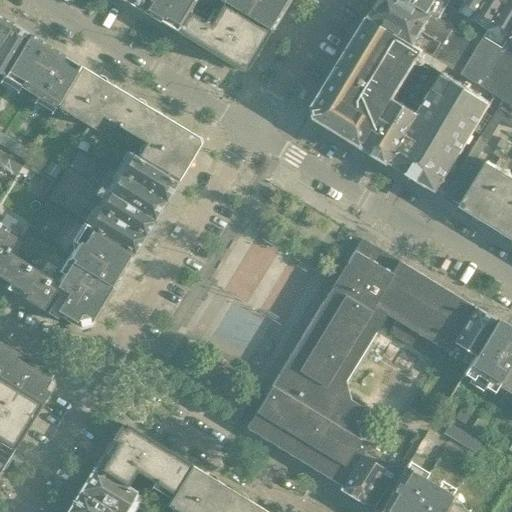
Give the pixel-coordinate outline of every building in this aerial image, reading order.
[(124,0),(140,10),(146,0),(124,0)] [(175,31),(194,0),(146,0),(140,10),(175,31)] [(255,52),(266,34),(268,30),(222,3),(212,21),(198,12),(205,0),(194,0),(175,31),(239,70),(239,69),(242,71),(244,68),(245,68),(247,66),(255,52)] [(282,7),(269,0),(221,0),(220,2),(222,3),(268,30),(282,7)] [(465,35),(428,12),(407,0),(380,0),(368,19),(445,66),(446,65),(465,35)] [(407,0),(428,12),(435,0),(407,0)] [(480,10),(485,0),(465,0),(465,1),(480,10)] [(511,33),(511,0),(506,0),(494,19),(487,14),(472,39),(502,49),(511,33)] [(494,19),(506,0),(485,0),(480,10),(487,14),(494,19)] [(0,40),(10,23),(0,17),(0,40)] [(317,117),(389,161),(443,73),(442,72),(445,66),(368,19),(315,107),(317,117)] [(10,23),(0,40),(0,80),(3,76),(28,34),(10,23)] [(511,33),(502,49),(472,39),(465,35),(446,65),(460,74),(480,85),(511,105),(511,33)] [(19,86),(44,44),(28,34),(3,76),(19,86)] [(37,96),(62,55),(44,44),(19,86),(37,96)] [(55,106),(80,66),(62,55),(37,96),(54,107),(55,106)] [(97,76),(80,66),(55,106),(57,107),(59,102),(73,110),(70,115),(108,138),(116,125),(133,98),(105,81),(102,86),(94,81),(97,76)] [(443,73),(389,161),(438,191),(491,103),(443,73)] [(200,141),(200,138),(133,98),(116,125),(149,145),(141,158),(137,155),(136,157),(176,181),(187,163),(183,160),(188,152),(192,154),(200,141)] [(75,147),(79,149),(84,152),(96,134),(87,128),(75,147)] [(0,132),(0,144),(22,157),(27,149),(0,132)] [(481,136),(444,195),(452,199),(488,140),(481,136)] [(502,138),(498,146),(506,151),(511,143),(502,138)] [(120,174),(84,152),(79,149),(68,166),(154,218),(164,201),(120,174)] [(176,181),(136,157),(132,154),(120,174),(164,201),(176,181)] [(511,181),(497,172),(499,168),(488,161),(461,205),(473,213),(476,208),(489,216),(486,221),(498,228),(501,224),(511,230),(511,181)] [(154,218),(68,166),(58,182),(144,234),(154,218)] [(144,234),(58,182),(48,199),(89,223),(88,226),(132,253),(144,234)] [(0,277),(26,293),(23,298),(42,309),(45,305),(57,285),(59,282),(58,282),(7,251),(15,239),(0,229),(0,223),(0,277)] [(112,286),(132,253),(88,226),(68,259),(70,260),(112,286)] [(358,439),(354,420),(362,407),(349,399),(344,381),(385,314),(395,320),(391,327),(394,336),(438,363),(473,306),(369,242),(366,247),(363,245),(356,247),(246,427),(341,485),(367,444),(358,439)] [(112,286),(70,260),(58,282),(59,282),(57,285),(67,291),(55,311),(54,312),(80,326),(89,324),(112,286)] [(57,285),(45,305),(55,311),(67,291),(57,285)] [(495,320),(473,306),(438,363),(416,399),(438,413),(463,372),(495,320)] [(511,329),(495,320),(463,372),(471,377),(476,368),(488,375),(483,384),(492,390),(496,384),(497,384),(511,358),(511,329)] [(49,378),(15,357),(17,353),(0,341),(0,378),(40,403),(48,391),(44,388),(49,378)] [(511,358),(497,384),(496,385),(498,386),(502,379),(509,383),(505,390),(511,394),(511,358)] [(40,403),(0,378),(0,440),(12,448),(40,403)] [(458,414),(453,424),(463,430),(468,420),(458,414)] [(471,428),(480,433),(486,423),(477,418),(471,428)] [(119,426),(117,428),(94,466),(135,492),(136,491),(126,485),(135,471),(172,494),(190,464),(125,424),(125,425),(122,423),(120,426),(119,426)] [(479,445),(451,429),(447,427),(441,437),(473,455),(479,445)] [(0,467),(12,448),(0,440),(0,467)] [(379,511),(396,484),(379,474),(383,468),(361,454),(340,488),(373,509),(373,508),(379,511),(378,511),(379,511)] [(238,493),(190,464),(172,494),(166,504),(178,511),(260,511),(262,509),(246,499),(243,503),(235,498),(238,493)] [(132,511),(142,497),(135,492),(94,466),(79,490),(113,511),(132,511)] [(440,511),(448,500),(451,494),(407,467),(401,476),(396,484),(379,511),(440,511)] [(113,511),(79,490),(65,511),(113,511)] [(450,501),(448,500),(440,511),(468,511),(464,509),(461,511),(457,511),(447,505),(450,501)]
